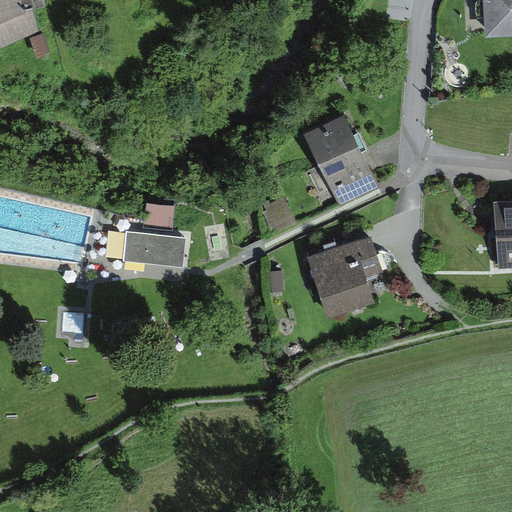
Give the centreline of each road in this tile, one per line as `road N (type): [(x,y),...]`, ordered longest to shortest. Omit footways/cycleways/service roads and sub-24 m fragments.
road 1 (residential): [(425,0),(414,153),(511,167)]
road 2 (track): [(411,177),(225,272),(194,270)]
